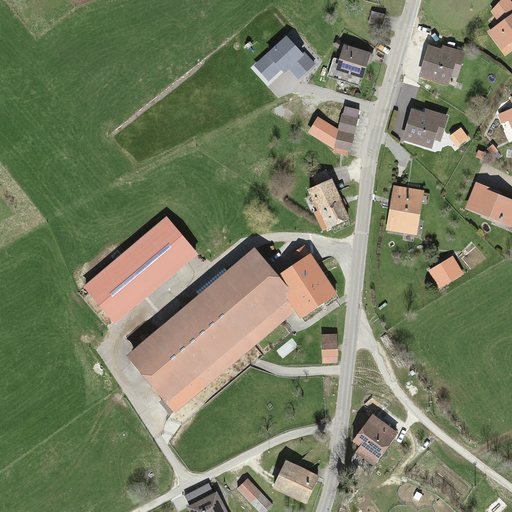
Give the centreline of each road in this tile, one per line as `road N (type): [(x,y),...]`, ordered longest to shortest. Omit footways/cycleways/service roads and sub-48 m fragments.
road 1 (tertiary): [(414,0),(370,157),(339,441),(322,511)]
road 2 (track): [(351,330),(367,341),(416,416),(511,492)]
road 3 (track): [(138,511),(291,434),(340,425)]
